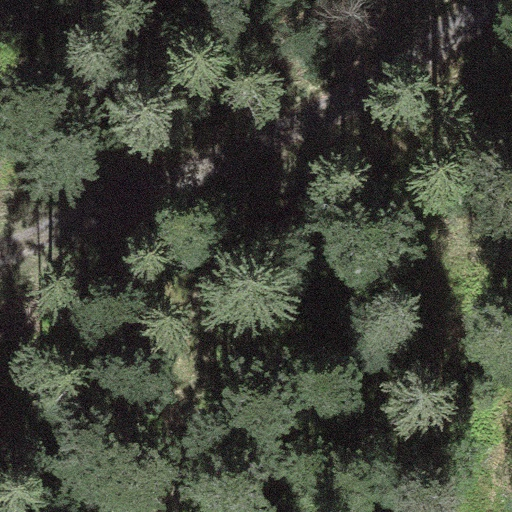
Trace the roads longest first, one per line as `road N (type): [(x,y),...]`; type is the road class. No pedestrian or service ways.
road 1 (track): [(0,257),(229,163),(475,0)]
road 2 (track): [(229,163),(189,306),(157,511)]
